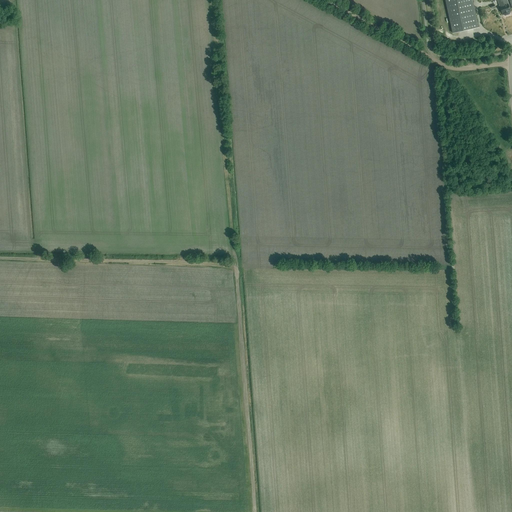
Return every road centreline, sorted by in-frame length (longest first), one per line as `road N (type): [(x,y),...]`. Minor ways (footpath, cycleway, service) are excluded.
road 1 (track): [(254,511),(212,0)]
road 2 (track): [(234,262),(0,258)]
road 3 (track): [(324,0),(445,66),(509,62)]
